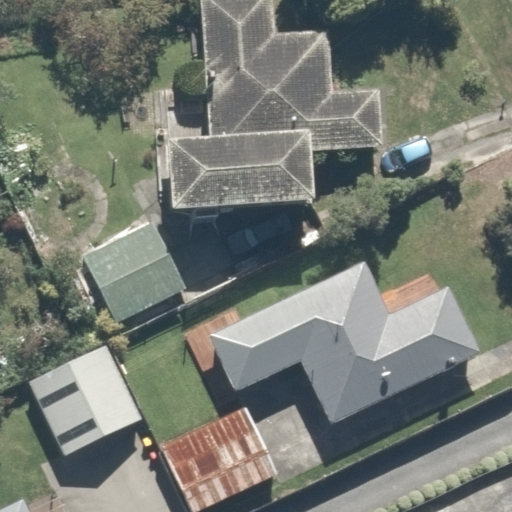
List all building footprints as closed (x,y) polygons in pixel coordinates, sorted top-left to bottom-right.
[(278,38),(274,0),(201,0),(211,145),(171,148),(174,219),(318,209),(315,156),(385,152),(381,94),(334,97),(330,35),(278,38)] [(188,294),(155,226),(85,259),(118,327),(188,294)] [(334,430),(484,358),(452,289),(441,293),(433,276),(383,297),(367,265),(209,340),(237,397),(303,366),(334,430)] [(144,423),(109,349),(30,385),(67,461),(144,423)] [(207,511),(280,479),(247,409),(162,451),(191,511),(207,511)] [(30,511),(26,503),(8,511),(30,511)]
